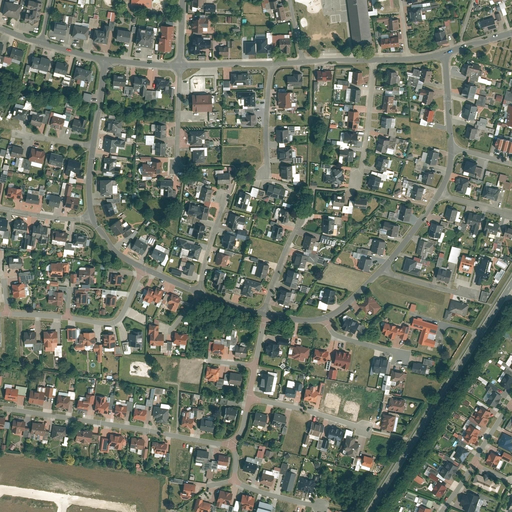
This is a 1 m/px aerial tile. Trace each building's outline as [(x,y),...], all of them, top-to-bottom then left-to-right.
[(21,4),(6,0),(3,14),(18,17),(21,4)] [(42,3),(29,0),(27,8),(32,9),(31,14),(26,13),(24,21),(35,23),(38,20),(42,3)] [(347,0),(350,20),(350,22),(350,24),(353,45),(372,43),(366,0),(347,0)] [(432,7),(431,2),(420,4),(421,7),(421,11),(432,9),(432,7)] [(503,15),(506,14),(504,7),(506,7),(504,2),(499,3),(499,5),(496,6),(497,11),(501,10),(503,15)] [(275,7),(277,19),(286,18),(284,5),(279,6),(275,7)] [(421,7),(410,9),(412,21),(422,19),(421,11),(421,7)] [(193,19),(193,31),(208,31),(208,27),(209,27),(209,17),(206,17),(200,16),(199,16),(199,18),(196,18),(196,20),(193,19)] [(495,17),(483,20),(486,31),(498,28),(495,17)] [(398,19),(389,20),(389,21),(390,29),(399,28),(398,19)] [(68,23),(56,20),(54,32),(65,34),(68,23)] [(90,28),(75,25),(73,36),(88,38),(90,28)] [(105,31),(96,29),(95,40),(108,42),(110,30),(111,26),(109,25),(106,25),(105,31)] [(174,25),(162,25),(161,37),(159,36),(158,50),(171,50),(171,39),(174,39),(174,25)] [(155,30),(139,27),(136,45),(152,47),(155,30)] [(131,31),(119,29),(117,39),(130,41),(131,31)] [(445,30),(436,32),(439,44),(449,42),(447,34),(446,34),(445,30)] [(204,36),(193,36),(193,45),(191,45),(191,53),(200,53),(200,48),(211,49),(211,37),(204,37),(204,36)] [(399,36),(382,38),(384,48),(400,46),(399,36)] [(267,53),(266,39),(255,39),(255,43),(255,53),(267,53)] [(283,53),(290,53),(289,39),(279,39),(280,48),(283,48),(283,53)] [(246,43),(246,54),(256,54),(255,53),(255,43),(246,43)] [(9,56),(22,60),(24,51),(12,47),(9,56)] [(228,47),(219,47),(218,55),(228,55),(228,47)] [(31,67),(48,71),(51,59),(34,55),(31,67)] [(54,70),(66,74),(69,63),(57,60),(54,70)] [(461,74),(473,77),(476,67),(464,64),(461,74)] [(74,76),(90,81),(93,71),(77,66),(74,76)] [(420,79),(430,82),(433,69),(423,67),(420,79)] [(319,80),(332,80),(332,71),(319,72),(319,80)] [(362,83),(363,72),(353,71),(352,82),(362,83)] [(397,83),(397,72),(388,71),(387,83),(397,83)] [(249,73),(232,74),(233,85),(249,84),(249,73)] [(288,76),(288,85),(303,85),(303,73),(295,73),(295,76),(288,76)] [(125,85),(126,74),(114,74),(113,84),(125,85)] [(135,77),(134,87),(147,88),(147,77),(135,77)] [(159,92),(170,93),(171,79),(160,78),(159,91),(159,92)] [(462,95),(474,99),(478,87),(466,83),(462,95)] [(360,101),(362,89),(352,88),(350,100),(360,101)] [(423,102),(432,104),(435,91),(426,88),(423,102)] [(159,92),(159,91),(147,90),(146,99),(158,100),(159,92)] [(245,106),(256,106),(256,90),(245,90),(245,92),(245,98),(245,106)] [(292,107),(291,91),(279,92),(279,107),(292,107)] [(83,92),(81,100),(89,102),(91,94),(83,92)] [(212,92),(191,92),(192,110),(208,110),(212,110),(212,92)] [(394,96),(385,95),(384,110),(393,111),(394,96)] [(27,99),(24,106),(31,108),(33,101),(27,99)] [(463,117),(474,120),(479,104),(468,101),(463,117)] [(28,109),(15,106),(12,117),(25,120),(28,109)] [(424,118),(433,121),(435,110),(426,108),(424,118)] [(217,111),(212,110),(208,110),(207,120),(216,120),(217,111)] [(358,128),(359,111),(349,110),(348,126),(358,128)] [(30,123),(41,126),(43,117),(42,116),(42,113),(38,112),(37,114),(33,113),(30,123)] [(256,123),(256,114),(248,114),(248,118),(248,123),(256,123)] [(62,129),(65,118),(53,115),(50,126),(62,129)] [(109,116),(107,130),(119,132),(121,118),(109,116)] [(381,125),(392,126),(393,117),(382,116),(381,125)] [(84,132),(88,119),(82,117),(81,120),(75,118),(71,129),(84,132)] [(497,135),(500,125),(505,127),(506,124),(498,122),(494,134),(497,135)] [(166,125),(156,124),(155,135),(165,136),(166,125)] [(466,136),(477,139),(480,128),(470,125),(466,136)] [(295,126),(288,127),(288,129),(276,129),(277,142),(289,141),(289,134),(295,133),(295,126)] [(191,127),(191,145),(206,145),(206,127),(191,127)] [(344,142),(357,143),(358,133),(345,131),(344,142)] [(104,149),(116,151),(117,144),(118,138),(106,136),(104,149)] [(495,147),(511,152),(511,140),(498,136),(495,147)] [(378,148),(389,151),(392,140),(381,137),(378,148)] [(155,154),(165,154),(166,143),(156,142),(155,154)] [(293,160),(292,146),(286,147),(286,142),(279,142),(280,160),(293,160)] [(24,148),(14,145),(11,155),(22,158),(24,148)] [(46,151),(32,147),(29,160),(43,163),(46,151)] [(204,162),(204,149),(193,149),(193,162),(204,162)] [(353,160),(354,150),(340,149),(340,155),(343,155),(343,159),(353,160)] [(427,162),(437,164),(440,152),(430,149),(427,162)] [(64,155),(51,152),(49,164),(61,167),(64,155)] [(106,156),(104,166),(114,168),(116,157),(106,156)] [(378,168),(388,171),(391,158),(381,156),(378,168)] [(422,167),(423,161),(420,161),(421,158),(419,157),(419,159),(416,158),(415,166),(422,167)] [(82,162),(69,159),(66,174),(74,176),(75,172),(79,173),(82,162)] [(468,160),(465,171),(474,173),(477,163),(468,160)] [(153,171),(162,172),(163,161),(154,161),(154,167),(153,171)] [(296,165),(281,166),(282,178),(293,177),(294,184),(300,185),(300,173),(296,173),(296,165)] [(103,172),(120,175),(121,169),(114,168),(104,166),(103,172)] [(153,171),(154,167),(143,166),(143,175),(153,176),(153,171)] [(332,174),(325,173),(324,182),(334,183),(334,187),(340,187),(340,184),(341,184),(341,180),(344,181),(344,175),(342,175),(342,168),(333,168),(332,174)] [(424,182),(432,184),(435,172),(426,170),(424,182)] [(229,184),(229,172),(219,172),(219,184),(229,184)] [(367,188),(380,190),(382,176),(370,174),(367,188)] [(500,174),(496,186),(510,190),(511,183),(505,181),(506,176),(500,174)] [(456,190),(467,193),(471,180),(460,177),(456,190)] [(101,178),(101,193),(112,193),(111,178),(101,178)] [(162,194),(172,195),(174,180),(163,179),(162,194)] [(265,194),(283,199),(286,188),(268,183),(265,194)] [(203,185),(199,198),(210,201),(214,188),(203,185)] [(412,197),(421,199),(424,187),(414,185),(412,197)] [(22,188),(9,186),(7,196),(21,199),(22,188)] [(483,196),(498,200),(501,190),(486,186),(483,196)] [(234,207),(246,210),(252,193),(240,190),(234,207)] [(26,202),(39,204),(40,194),(27,193),(26,202)] [(59,207),(61,196),(51,194),(49,205),(59,207)] [(78,209),(80,198),(68,195),(65,206),(78,209)] [(334,195),(334,205),(344,206),(345,195),(334,195)] [(356,198),(355,209),(365,209),(366,199),(356,198)] [(102,204),(106,216),(115,214),(111,202),(102,204)] [(186,214),(208,219),(210,207),(188,202),(186,214)] [(400,218),(410,220),(413,208),(403,205),(400,218)] [(279,220),(288,222),(291,210),(282,208),(279,220)] [(450,208),(447,218),(455,221),(458,211),(450,208)] [(227,225),(238,228),(242,216),(232,212),(227,225)] [(468,221),(481,225),(484,216),(470,212),(468,221)] [(9,219),(0,217),(0,229),(7,231),(9,219)] [(323,231),(334,232),(335,219),(324,218),(323,231)] [(15,221),(12,239),(17,240),(18,233),(23,234),(21,247),(27,248),(30,233),(27,233),(28,224),(26,224),(27,221),(17,219),(17,222),(15,221)] [(485,231),(497,234),(500,223),(489,220),(485,231)] [(111,227),(117,235),(121,232),(125,237),(124,237),(126,240),(130,237),(133,234),(127,227),(124,229),(118,221),(111,227)] [(192,237),(203,239),(206,225),(195,223),(192,237)] [(387,233),(399,236),(401,225),(390,223),(387,233)] [(37,225),(34,225),(32,236),(40,237),(39,241),(46,242),(48,234),(50,234),(51,227),(44,226),(43,225),(39,224),(37,225)] [(271,237),(281,240),(284,226),(275,224),(271,237)] [(433,224),(429,236),(439,239),(443,227),(433,224)] [(503,235),(511,237),(511,226),(506,225),(503,235)] [(67,242),(68,232),(56,230),(55,240),(67,242)] [(238,235),(226,232),(222,245),(235,248),(238,235)] [(73,244),(86,247),(88,236),(75,233),(73,244)] [(146,241),(152,244),(156,237),(149,234),(146,241)] [(327,239),(328,236),(321,235),(319,242),(331,244),(332,240),(327,239)] [(304,247),(314,249),(317,238),(307,236),(304,247)] [(132,248),(143,254),(148,244),(137,238),(132,248)] [(178,246),(191,250),(193,243),(193,241),(180,238),(178,246)] [(372,251),(384,254),(387,241),(375,238),(372,251)] [(422,240),(417,254),(425,257),(430,242),(422,240)] [(189,256),(198,259),(202,246),(193,243),(191,250),(189,256)] [(152,255),(163,261),(167,253),(155,248),(152,255)] [(460,250),(452,248),(448,262),(457,264),(460,250)] [(215,263),(226,266),(229,255),(218,252),(215,263)] [(294,265),(305,267),(308,256),(297,253),(294,265)] [(445,256),(440,254),(437,267),(440,268),(442,269),(445,256)] [(460,270),(472,273),(476,258),(465,255),(460,270)] [(9,268),(22,268),(22,265),(23,265),(22,257),(21,257),(21,256),(9,257),(9,268)] [(359,269),(369,272),(372,259),(362,256),(359,269)] [(404,271),(420,276),(422,269),(416,267),(418,261),(408,259),(404,271)] [(478,277),(487,279),(492,262),(483,260),(478,277)] [(63,276),(63,262),(58,262),(57,263),(51,262),(51,276),(63,276)] [(184,273),(192,275),(195,264),(187,262),(184,273)] [(255,273),(266,276),(269,264),(259,262),(255,273)] [(95,267),(86,267),(86,269),(80,269),(79,278),(86,278),(85,283),(95,283),(95,267)] [(442,269),(440,268),(437,279),(451,283),(453,271),(442,269)] [(212,281),(222,283),(225,273),(215,270),(212,281)] [(286,286),(296,288),(300,272),(289,270),(286,286)] [(123,274),(112,273),(110,283),(121,284),(123,274)] [(246,278),(242,294),(257,298),(262,282),(246,278)] [(24,283),(12,284),(14,297),(26,296),(24,283)] [(156,291),(152,300),(158,303),(164,290),(157,287),(156,291)] [(86,288),(75,288),(75,303),(88,303),(88,293),(86,293),(86,288)] [(144,300),(151,303),(152,300),(156,291),(149,288),(144,300)] [(322,301),(333,304),(336,290),(325,288),(322,301)] [(279,302),(289,304),(292,292),(282,289),(279,302)] [(63,305),(64,291),(54,291),(54,296),(49,295),(49,302),(52,302),(52,304),(63,305)] [(481,291),(480,301),(486,301),(487,296),(489,296),(490,292),(481,291)] [(168,307),(175,311),(177,307),(178,307),(183,298),(172,293),(168,303),(170,304),(168,307)] [(117,295),(107,294),(106,305),(116,306),(117,295)] [(374,315),(382,307),(369,294),(361,303),(374,315)] [(449,311),(466,315),(468,306),(451,302),(449,311)] [(163,342),(164,334),(159,334),(159,320),(155,318),(155,324),(149,324),(149,337),(150,337),(150,345),(161,345),(161,352),(168,353),(168,343),(163,342)] [(341,329),(355,333),(359,323),(345,318),(341,329)] [(437,332),(438,325),(414,319),(413,327),(422,329),(429,330),(437,332)] [(401,337),(406,339),(409,327),(404,326),(403,329),(385,324),(383,333),(388,335),(388,333),(390,334),(389,337),(395,338),(396,333),(401,334),(401,337)] [(75,328),(67,328),(68,341),(74,340),(76,338),(75,328)] [(236,350),(236,345),(237,337),(235,337),(236,329),(233,329),(232,336),(227,335),(227,339),(223,338),(222,345),(225,346),(230,347),(229,350),(236,350)] [(429,330),(422,329),(419,341),(426,343),(428,338),(429,330)] [(52,342),(58,342),(57,330),(44,331),(45,346),(52,346),(52,342)] [(36,342),(36,331),(24,332),(25,343),(33,343),(34,350),(42,350),(42,342),(36,342)] [(96,344),(95,331),(79,331),(80,338),(77,338),(76,339),(76,342),(77,343),(79,343),(79,344),(77,344),(75,346),(75,347),(76,348),(77,349),(82,349),(84,348),(85,348),(86,349),(87,350),(90,350),(90,351),(91,352),(95,352),(95,351),(98,351),(98,361),(103,361),(103,344),(96,344)] [(129,346),(143,346),(143,331),(129,331),(129,346)] [(187,345),(189,334),(175,332),(174,344),(187,345)] [(116,346),(116,333),(104,333),(105,349),(114,348),(115,355),(122,354),(121,346),(116,346)] [(428,338),(426,343),(442,346),(443,342),(428,338)] [(265,353),(278,356),(281,344),(268,341),(265,353)] [(214,344),(213,352),(224,354),(225,346),(222,345),(214,344)] [(236,350),(235,356),(246,357),(247,346),(236,345),(236,350)] [(300,356),(307,358),(309,348),(296,346),(293,359),(299,360),(300,356)] [(312,359),(326,362),(329,352),(314,348),(312,359)] [(334,365),(347,368),(350,354),(337,351),(334,365)] [(382,360),(376,359),(374,371),(379,372),(380,371),(382,360)] [(386,372),(388,360),(382,359),(382,360),(380,371),(386,372)] [(413,371),(425,373),(426,365),(414,363),(413,371)] [(219,380),(221,367),(207,365),(206,377),(208,377),(208,380),(217,381),(217,379),(219,380)] [(263,393),(273,395),(277,373),(267,371),(267,375),(260,373),(257,386),(261,386),(261,390),(263,391),(263,393)] [(390,384),(402,387),(404,373),(393,371),(390,384)] [(242,385),(243,373),(231,372),(229,384),(242,385)] [(498,383),(509,389),(511,384),(511,377),(504,373),(498,383)] [(479,376),(477,379),(485,384),(487,381),(479,376)] [(285,395),(295,397),(296,390),(301,391),(303,384),(295,382),(294,385),(287,384),(285,395)] [(6,387),(5,399),(17,400),(18,395),(26,396),(27,387),(17,385),(16,388),(6,387)] [(306,390),(304,399),(315,401),(317,392),(315,392),(316,388),(313,386),(310,387),(309,390),(306,390)] [(47,387),(46,396),(55,396),(55,387),(47,387)] [(163,389),(150,387),(149,399),(146,399),(145,405),(151,406),(153,393),(163,394),(163,389)] [(29,402),(43,404),(45,393),(30,390),(29,402)] [(56,407),(69,409),(70,400),(74,401),(76,392),(69,391),(69,395),(58,394),(56,407)] [(495,391),(489,401),(496,406),(502,396),(495,391)] [(77,409),(88,411),(89,403),(94,403),(95,395),(86,394),(86,397),(78,396),(77,409)] [(97,395),(95,411),(107,414),(109,402),(106,401),(106,397),(97,395)] [(387,408),(404,412),(407,399),(390,395),(387,408)] [(329,397),(327,406),(338,409),(340,399),(329,397)] [(347,402),(345,412),(355,414),(357,405),(347,402)] [(115,414),(126,416),(127,405),(116,404),(115,414)] [(156,422),(167,423),(170,409),(155,406),(154,417),(157,417),(156,422)] [(475,417),(487,425),(494,413),(482,406),(475,417)] [(181,426),(192,428),(194,418),(197,418),(199,408),(193,407),(192,412),(184,411),(181,426)] [(225,418),(236,419),(237,408),(226,407),(225,418)] [(134,418),(146,420),(147,410),(135,408),(134,418)] [(202,419),(200,429),(213,432),(215,420),(204,418),(205,409),(199,408),(197,418),(202,419)] [(253,424),(264,426),(267,413),(256,411),(253,424)] [(381,428),(393,430),(396,414),(384,411),(381,428)] [(272,424),(284,426),(286,416),(274,413),(272,424)] [(21,430),(25,431),(25,423),(22,423),(23,421),(13,420),(12,432),(21,433),(21,430)] [(308,433),(322,436),(324,425),(310,421),(308,433)] [(31,433),(44,435),(45,424),(32,422),(31,433)] [(61,436),(67,437),(68,427),(54,425),(52,438),(60,439),(61,436)] [(329,437),(339,440),(342,429),(331,426),(329,437)] [(474,426),(466,438),(474,443),(481,431),(474,426)] [(78,429),(76,440),(91,442),(91,441),(98,442),(99,434),(93,433),(93,431),(78,429)] [(110,438),(102,437),(100,451),(109,452),(110,446),(115,446),(115,448),(122,449),(123,445),(124,445),(126,444),(127,440),(125,438),(123,438),(124,436),(111,433),(110,438)] [(497,445),(510,452),(511,447),(511,444),(510,443),(511,439),(511,437),(504,433),(497,445)] [(132,437),(130,447),(143,449),(142,457),(148,458),(150,448),(143,447),(144,438),(132,437)] [(347,454),(355,456),(358,443),(353,442),(354,439),(347,437),(344,449),(348,450),(347,454)] [(172,452),(167,452),(168,443),(153,441),(152,447),(155,447),(155,452),(167,453),(166,461),(170,462),(172,452)] [(457,457),(464,461),(470,450),(463,446),(457,457)] [(208,461),(209,451),(197,449),(195,460),(203,462),(202,470),(207,471),(206,478),(213,479),(215,469),(211,468),(213,462),(208,461)] [(487,463),(497,467),(502,455),(492,451),(487,463)] [(213,460),(213,462),(211,468),(215,469),(218,469),(218,468),(227,469),(229,456),(219,455),(218,461),(213,460)] [(362,465),(372,467),(374,458),(364,456),(362,465)] [(243,472),(254,475),(257,461),(246,458),(243,472)] [(439,473),(449,479),(452,473),(453,473),(458,466),(449,460),(444,467),(443,466),(439,473)] [(291,491),(295,473),(294,473),(295,469),(290,468),(289,472),(284,471),(280,489),(291,491)] [(473,483),(497,493),(502,482),(478,472),(473,483)] [(262,484),(271,486),(273,475),(265,473),(262,484)] [(421,484),(424,479),(416,474),(413,479),(421,484)] [(299,489),(312,492),(315,480),(302,477),(299,489)] [(432,490),(442,497),(448,487),(438,481),(432,490)] [(189,499),(194,496),(196,485),(185,483),(183,492),(181,492),(180,495),(183,499),(189,499)] [(230,505),(234,493),(221,490),(217,505),(221,507),(222,503),(230,505)] [(463,506),(475,511),(481,496),(469,491),(463,506)] [(418,496),(407,492),(405,498),(416,502),(418,496)] [(252,509),(255,498),(243,494),(240,506),(252,509)] [(203,501),(204,499),(197,497),(194,510),(202,511),(209,511),(212,503),(203,501)] [(271,511),(274,504),(260,501),(256,511),(271,511)]
